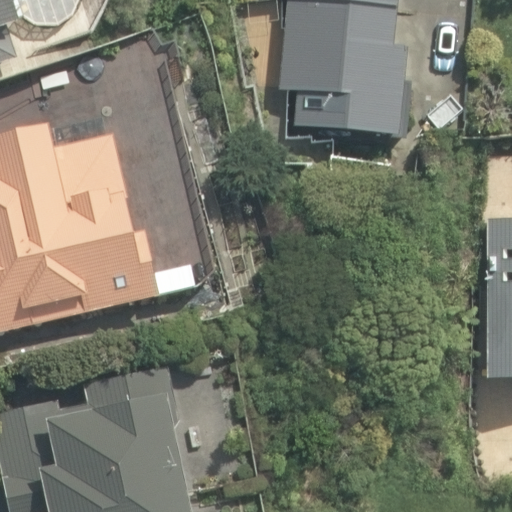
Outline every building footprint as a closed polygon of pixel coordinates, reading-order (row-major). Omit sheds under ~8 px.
[(0,0),(0,84),(11,81),(2,49),(38,38),(26,0),(0,0)] [(294,0),(286,93),(299,94),(296,134),(395,142),(406,0),(294,0)] [(0,342),(162,305),(117,114),(0,140),(0,342)] [(511,387),(511,222),(489,221),(481,386),(511,387)] [(0,389),(0,468),(3,511),(189,511),(178,374),(0,389)]
